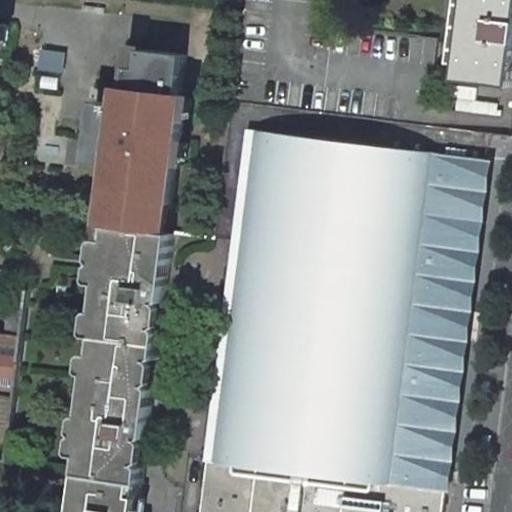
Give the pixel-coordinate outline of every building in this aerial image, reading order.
[(234,101),(429,126),(431,106),(439,38),(335,25),(337,0),(247,0),(247,7),(234,101)] [(511,0),(472,0),(472,2),(463,78),(511,84),(511,0)] [(188,53),(145,48),(142,67),(137,66),(133,104),(99,100),(91,160),(119,164),(116,194),(111,194),(107,224),(113,224),(166,231),(170,202),(175,203),(188,95),(183,95),(188,53)] [(444,511),(489,159),(251,129),(210,455),(202,511),(444,511)] [(107,242),(98,311),(102,311),(99,336),(162,344),(164,331),(162,328),(158,327),(162,303),(164,303),(168,301),(177,232),(166,231),(113,224),(111,242),(107,242)] [(27,315),(10,312),(7,334),(24,336),(27,315)] [(7,334),(0,333),(0,395),(16,397),(24,336),(7,334)] [(151,434),(155,398),(157,387),(155,384),(151,383),(155,356),(158,356),(161,354),(162,344),(99,336),(94,372),(91,371),(85,414),(89,415),(81,471),(145,480),(147,466),(144,462),(141,461),(144,438),(147,438),(151,434)] [(76,511),(140,511),(145,480),(81,471),(76,511)]
